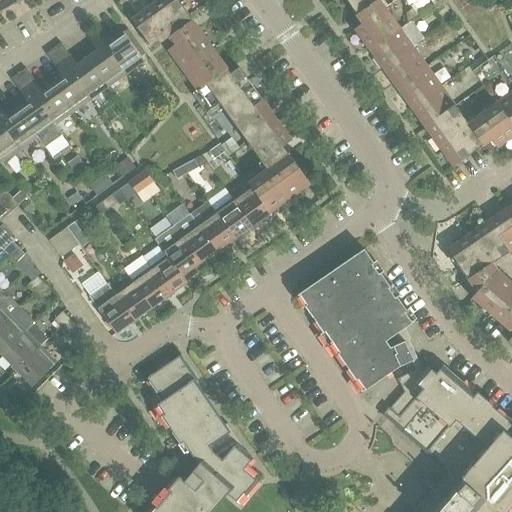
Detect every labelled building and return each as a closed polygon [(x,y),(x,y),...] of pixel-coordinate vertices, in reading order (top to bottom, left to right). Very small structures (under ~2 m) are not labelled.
[(17,0),(0,0),(0,12),(19,2),(17,0)] [(168,50),(184,73),(215,51),(178,0),(158,0),(131,20),(152,50),(168,38),(174,46),(168,50)] [(346,0),(358,16),(363,23),(384,8),(387,5),(383,0),(346,0)] [(384,8),(363,23),(354,29),(373,56),(403,34),(384,8)] [(105,30),(98,36),(125,73),(129,70),(133,70),(144,62),(123,33),(112,40),(105,30)] [(373,56),(387,75),(417,54),(403,34),(373,56)] [(120,76),(125,73),(98,36),(90,41),(97,51),(88,58),(109,88),(120,80),(120,76)] [(54,49),(89,98),(94,95),(98,95),(109,88),(88,58),(77,66),(61,43),(54,49)] [(52,84),(73,113),(84,105),(85,101),(89,98),(54,49),(46,54),(62,77),(52,84)] [(231,74),(215,51),(184,73),(211,110),(220,104),(240,134),(271,112),(239,68),(231,74)] [(431,73),(417,54),(387,75),(401,95),(431,73)] [(31,91),(54,124),(59,120),(62,121),(73,113),(52,84),(42,91),(25,68),(19,72),(31,91)] [(31,128),(38,138),(49,130),(50,127),(54,124),(31,91),(19,72),(11,79),(28,102),(18,109),(31,128)] [(401,95),(415,114),(445,93),(431,73),(401,95)] [(511,91),(496,104),(511,126),(511,91)] [(415,114),(429,134),(459,112),(445,93),(415,114)] [(474,115),(466,121),(483,146),(491,140),(497,148),(511,137),(511,126),(496,104),(476,118),(474,115)] [(8,116),(0,105),(0,120),(20,149),(24,146),(28,146),(31,143),(38,138),(31,128),(18,109),(8,116)] [(249,184),(250,186),(270,214),(310,185),(283,147),(292,141),(271,112),(240,134),(261,163),(259,165),(264,172),(249,184)] [(483,146),(466,121),(459,112),(429,134),(453,167),(483,146)] [(15,152),(20,149),(0,120),(0,159),(3,164),(14,156),(15,152)] [(226,152),(220,144),(210,152),(216,160),(226,152)] [(184,166),(188,174),(199,168),(195,160),(184,166)] [(188,174),(184,166),(172,172),(177,180),(188,174)] [(144,172),(137,177),(145,188),(152,182),(144,172)] [(96,182),(102,192),(113,184),(106,174),(96,182)] [(137,177),(130,183),(137,193),(145,188),(137,177)] [(102,192),(96,182),(90,186),(97,195),(102,192)] [(120,206),(137,193),(130,183),(112,195),(118,203),(120,206)] [(252,226),(270,214),(250,186),(233,199),(252,226)] [(13,198),(20,206),(29,197),(23,190),(13,198)] [(102,203),(108,210),(118,203),(112,195),(102,203)] [(233,199),(216,211),(231,233),(234,239),(252,226),(233,199)] [(102,203),(92,210),(97,218),(108,210),(102,203)] [(511,214),(507,208),(488,222),(509,252),(511,250),(511,214)] [(204,233),(217,252),(234,239),(231,233),(216,211),(198,224),(204,233)] [(190,213),(172,227),(199,265),(217,252),(204,233),(198,224),(190,213)] [(509,252),(488,222),(446,250),(476,293),(471,299),(511,333),(511,335),(506,342),(511,347),(511,284),(495,270),(498,268),(492,263),(509,252)] [(74,223),(67,228),(70,233),(81,247),(88,241),(74,223)] [(172,227),(155,239),(186,284),(187,283),(182,277),(199,265),(172,227)] [(158,246),(141,258),(169,296),(186,284),(155,239),(153,240),(158,246)] [(9,257),(18,248),(12,241),(3,250),(9,257)] [(25,254),(18,248),(9,257),(16,263),(25,254)] [(414,323),(381,274),(378,275),(372,266),(374,264),(364,250),(333,271),(334,273),(329,276),(328,274),(297,296),(298,297),(300,296),(306,305),(305,307),(323,334),(325,333),(332,342),(330,343),(331,345),(333,344),(339,353),(337,354),(356,381),(358,380),(364,390),(362,391),(363,393),(399,368),(414,361),(401,332),(414,323)] [(22,273),(33,263),(28,257),(17,268),(22,273)] [(132,282),(151,309),(169,296),(141,258),(124,271),(132,282)] [(35,292),(44,283),(37,277),(31,282),(28,285),(35,292)] [(132,282),(114,294),(134,322),(151,309),(132,282)] [(44,283),(35,292),(41,299),(50,290),(44,283)] [(88,298),(95,308),(115,335),(134,322),(114,294),(107,284),(88,298)] [(0,326),(20,307),(5,292),(0,296),(0,326)] [(0,326),(0,354),(1,355),(26,332),(35,322),(20,307),(0,326)] [(54,322),(60,328),(69,319),(63,313),(54,322)] [(76,326),(69,319),(60,328),(67,335),(76,326)] [(1,355),(17,371),(41,347),(31,337),(26,332),(1,355)] [(56,364),(41,347),(17,371),(32,387),(56,364)] [(258,482),(250,476),(244,470),(252,459),(238,447),(241,444),(227,424),(225,426),(195,383),(197,381),(180,356),(169,364),(168,361),(156,369),(157,372),(146,379),(157,394),(160,392),(165,400),(154,407),(155,409),(158,407),(163,415),(161,417),(180,445),(183,443),(188,451),(186,453),(187,454),(190,453),(198,466),(185,482),(215,508),(227,495),(239,505),(240,504),(237,501),(243,494),(246,496),(258,482)] [(413,511),(507,511),(508,511),(509,511),(511,511),(511,426),(442,367),(436,374),(428,367),(424,370),(420,367),(396,380),(397,382),(398,381),(405,392),(389,409),(387,407),(379,415),(442,469),(443,478),(413,511)] [(212,511),(215,508),(185,482),(180,477),(168,491),(170,494),(165,500),(161,501),(163,502),(158,509),(153,509),(149,511),(212,511)]
